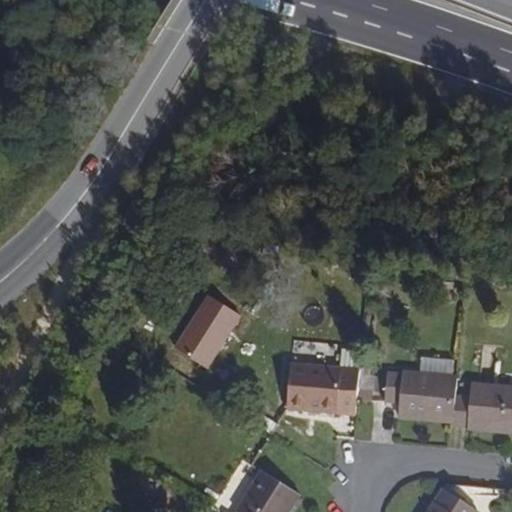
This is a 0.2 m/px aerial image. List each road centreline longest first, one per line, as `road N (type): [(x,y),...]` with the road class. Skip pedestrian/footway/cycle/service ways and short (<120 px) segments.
road 1 (primary): [(182,37),(100,172),(0,282)]
road 2 (trunk): [(342,0),(511,57)]
road 3 (residential): [(366,511),(368,488),(397,464),(511,476)]
